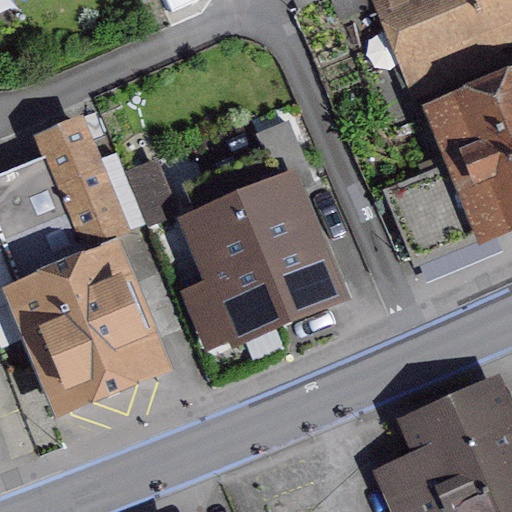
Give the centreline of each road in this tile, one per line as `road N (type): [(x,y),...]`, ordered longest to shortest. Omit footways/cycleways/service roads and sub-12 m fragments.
road 1 (residential): [(0,126),(60,107),(233,24),(277,26),(423,358)]
road 2 (tertiary): [(37,511),(423,358)]
